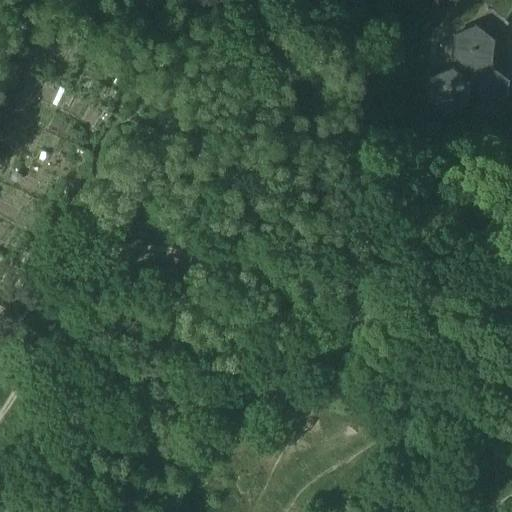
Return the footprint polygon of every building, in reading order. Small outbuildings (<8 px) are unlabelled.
[(34,30),(40,28),(44,20),(32,15),(26,27),(34,30)] [(486,30),(477,23),(456,33),(454,56),(456,57),(457,55),(463,59),(456,69),(454,67),(434,76),(432,97),(450,110),(469,101),(470,87),(481,88),(480,90),(494,100),(508,94),(510,78),(493,66),(498,63),(501,35),(490,27),(486,30)] [(26,44),(16,40),(9,55),(20,59),(26,44)] [(0,64),(0,76),(5,79),(10,65),(1,61),(0,64)] [(206,124),(216,129),(221,120),(212,114),(206,124)] [(207,140),(199,155),(210,161),(218,146),(207,140)]
